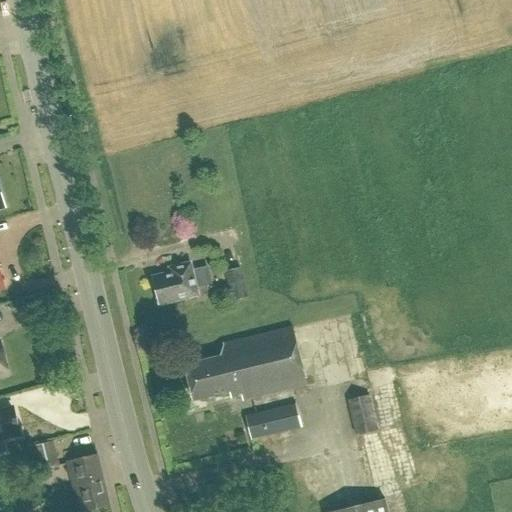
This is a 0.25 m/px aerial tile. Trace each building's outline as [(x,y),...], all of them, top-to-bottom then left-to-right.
[(173,274),(156,278),(163,306),(200,296),(199,289),(214,285),(210,269),(194,273),(193,266),(172,271),(173,274)] [(248,298),(241,268),(226,272),(233,302),(248,298)] [(224,358),(189,367),(199,403),(232,395),(234,402),(245,399),(246,404),(309,387),(295,330),(227,347),(224,358)] [(0,377),(9,375),(1,343),(0,342),(0,377)] [(379,430),(371,395),(348,400),(356,436),(379,430)] [(297,404),(246,416),(252,439),(302,427),(297,404)] [(0,452),(4,452),(1,440),(20,435),(17,425),(18,424),(17,419),(16,419),(13,408),(0,411),(0,452)] [(60,465),(54,441),(32,446),(38,470),(60,465)] [(81,511),(110,505),(98,455),(68,462),(79,511),(81,511)] [(390,511),(386,498),(331,511),(390,511)]
